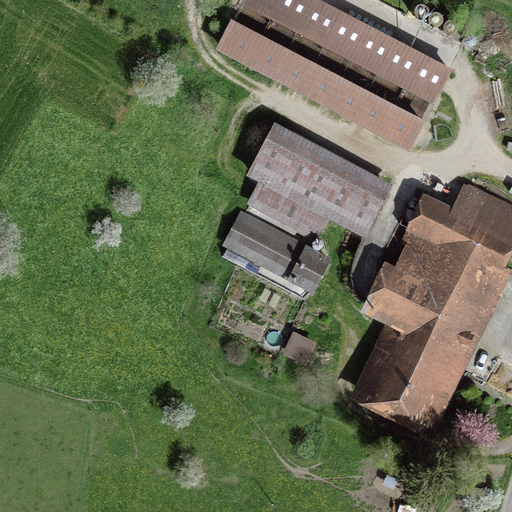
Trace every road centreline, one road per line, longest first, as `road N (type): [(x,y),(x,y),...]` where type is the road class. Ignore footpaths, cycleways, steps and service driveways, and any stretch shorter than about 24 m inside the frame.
road 1 (track): [(473,152),(405,174),(258,101)]
road 2 (track): [(432,43),(468,70),(473,152),(511,171)]
